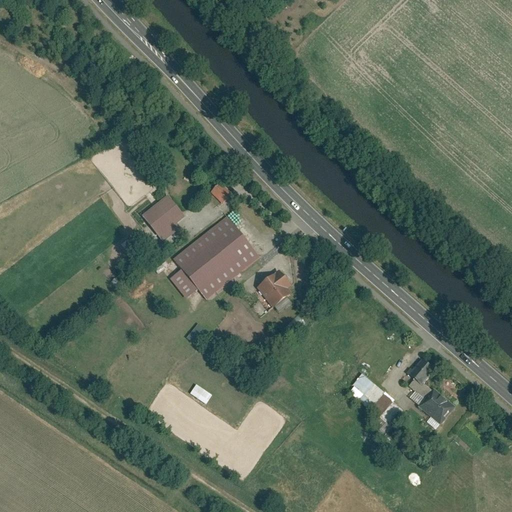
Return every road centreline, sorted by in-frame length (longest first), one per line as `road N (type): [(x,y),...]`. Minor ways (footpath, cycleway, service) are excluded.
road 1 (primary): [(104,0),(340,248),(511,399)]
road 2 (track): [(253,511),(0,343)]
